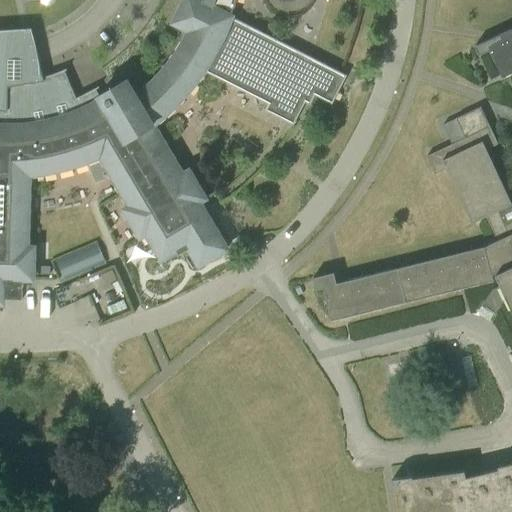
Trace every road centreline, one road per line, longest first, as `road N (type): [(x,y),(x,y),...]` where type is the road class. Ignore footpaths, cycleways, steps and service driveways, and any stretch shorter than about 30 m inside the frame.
road 1 (residential): [(87,341),(145,324),(260,265),(342,179),(380,98),(405,0)]
road 2 (residential): [(171,511),(87,341)]
road 3 (residential): [(0,57),(69,39),(108,0)]
